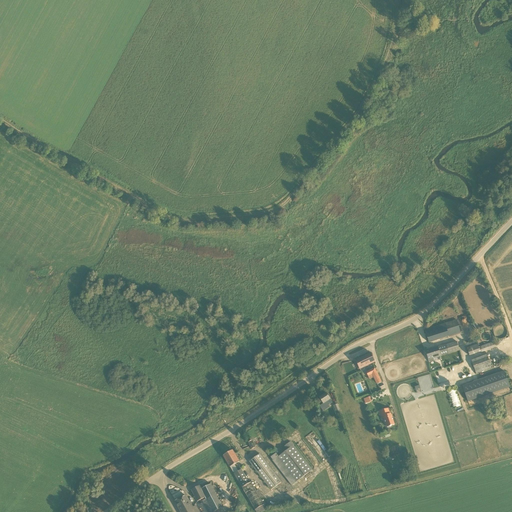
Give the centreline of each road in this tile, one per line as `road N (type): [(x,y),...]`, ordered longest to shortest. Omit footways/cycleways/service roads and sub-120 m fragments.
road 1 (track): [(396,0),(391,46),(360,111),(272,211),(174,220),(0,120)]
road 2 (unclassified): [(156,476),(354,347),(409,323),(511,223)]
road 3 (track): [(346,502),(511,459)]
